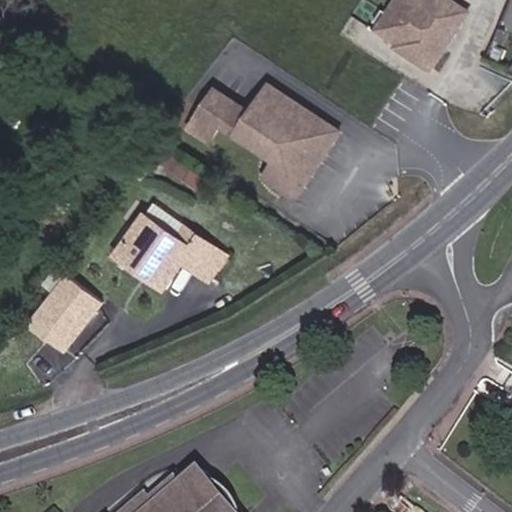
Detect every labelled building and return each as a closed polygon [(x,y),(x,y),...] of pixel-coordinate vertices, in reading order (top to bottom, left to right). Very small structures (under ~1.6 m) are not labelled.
[(454,54),(478,15),(453,0),(446,0),(443,5),(434,0),(413,0),(389,39),(407,51),(410,47),(416,50),(411,57),(441,75),(442,73),(448,77),(460,58),(454,54)] [(305,188),(342,129),(272,85),(254,113),(218,90),(192,131),(212,144),(222,127),(278,162),(268,179),(286,191),(293,181),(305,188)] [(298,198),(305,188),(293,181),(286,191),(298,198)] [(178,243),(148,221),(129,245),(159,267),(156,271),(173,284),(185,268),(198,277),(215,253),(202,244),(194,255),(178,243)] [(178,243),(194,255),(202,244),(186,232),(178,243)] [(228,262),(215,253),(198,277),(211,286),(228,262)] [(111,303),(76,274),(36,322),(75,353),(111,303)] [(232,511),(231,510),(239,502),(233,491),(225,481),(219,476),(209,470),(199,477),(192,470),(175,486),(164,474),(142,495),(138,490),(114,511),(232,511)]
